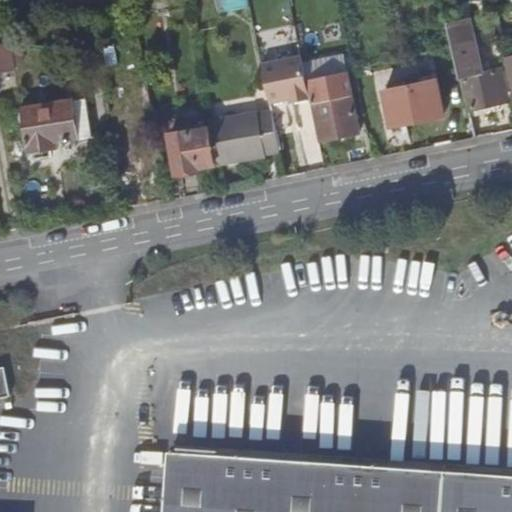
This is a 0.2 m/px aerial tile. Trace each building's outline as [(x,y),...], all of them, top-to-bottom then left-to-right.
[(450,26),(467,96),(470,95),(474,110),(505,102),(496,72),(486,74),(471,20),(450,26)] [(55,37),(58,52),(71,50),(68,35),(55,37)] [(0,70),(16,69),(12,45),(0,44),(0,70)] [(325,72),(348,66),(345,53),(322,58),(325,72)] [(303,57),(264,65),(270,96),(290,92),(291,96),(311,91),(303,57)] [(438,81),(388,92),(391,104),(390,104),(395,127),(446,116),(438,81)] [(355,96),(315,104),(323,142),(362,134),(355,96)] [(88,97),(75,99),(75,98),(23,106),(23,111),(21,115),(22,120),(26,124),(30,154),(59,150),(59,143),(81,140),(81,138),(94,136),(88,97)] [(274,111),(211,121),(213,130),(219,164),(219,166),(269,157),(268,154),(282,151),(274,111)] [(201,168),(219,164),(213,130),(194,133),(194,131),(172,135),(179,175),(201,171),(201,168)] [(120,154),(124,183),(154,178),(149,149),(148,149),(147,140),(130,142),(131,152),(120,154)] [(0,511),(0,401),(13,399),(7,369),(0,370),(0,511)] [(511,511),(511,479),(171,454),(167,511),(511,511)]
